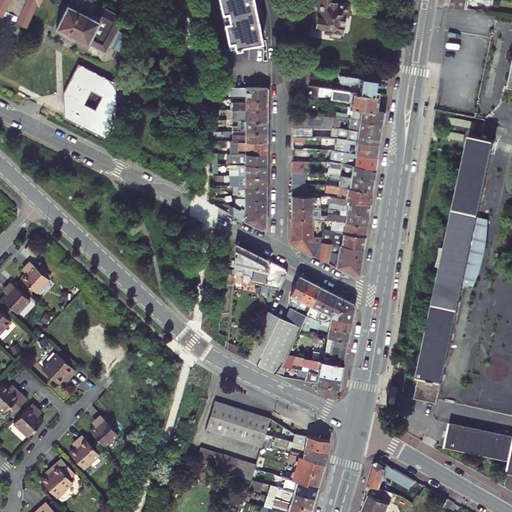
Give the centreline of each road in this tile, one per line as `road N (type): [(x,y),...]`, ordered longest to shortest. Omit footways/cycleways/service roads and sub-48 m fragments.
road 1 (tertiary): [(41,202),(207,353),(350,423)]
road 2 (secondary): [(386,301),(432,0)]
road 3 (secondary): [(417,0),(374,297)]
road 4 (residential): [(280,252),(275,0)]
road 5 (residential): [(191,205),(0,109)]
road 6 (secondary): [(363,429),(506,511)]
road 7 (secondary): [(363,429),(386,301)]
road 8 (secondary): [(374,297),(350,423)]
road 9 (residential): [(13,477),(100,388)]
